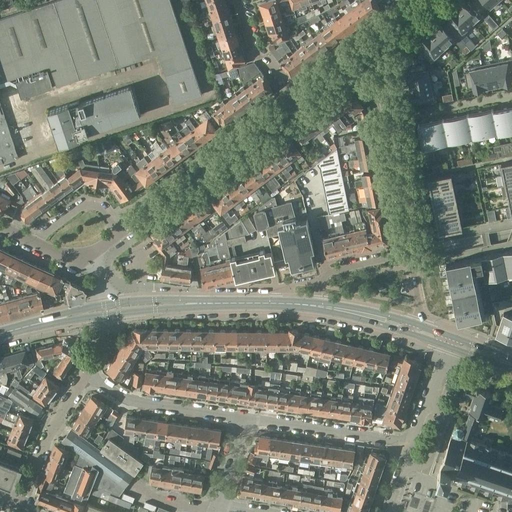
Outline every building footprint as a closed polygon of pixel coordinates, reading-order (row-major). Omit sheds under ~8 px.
[(12,0),(0,0),(0,7),(1,9),(14,4),(12,0)] [(0,164),(19,158),(0,102),(0,81),(50,65),(57,86),(158,53),(175,103),(202,94),(170,0),(55,0),(0,18),(0,164)] [(226,1),(226,0),(207,0),(206,1),(207,6),(205,7),(207,11),(226,4),(225,1),(226,1)] [(270,0),(260,4),(261,8),(260,8),(262,14),(279,9),(288,6),(286,0),(285,0),(270,0)] [(353,4),(349,0),(345,0),(343,2),(349,10),(345,13),(357,28),(362,24),(361,23),(365,20),(353,4)] [(372,15),(361,1),(360,0),(358,0),(353,4),(365,20),(366,21),(370,18),(370,17),(372,15)] [(362,0),(361,1),(372,15),(382,8),(375,0),(362,0)] [(461,5),(458,7),(472,23),(482,15),(481,13),(485,10),(476,0),(471,0),(470,1),(469,0),(462,0),(460,2),(462,4),(461,4),(461,5)] [(476,0),(485,10),(489,6),(490,7),(498,0),(476,0)] [(210,14),(212,20),(231,14),(229,8),(228,9),(226,4),(207,11),(208,14),(208,15),(210,14)] [(451,19),(446,23),(457,34),(460,37),(465,43),(469,39),(464,33),(474,25),(472,23),(458,7),(455,10),(454,10),(448,16),(451,19)] [(264,20),(265,19),(266,23),(282,18),(279,9),(262,14),(264,20)] [(314,9),(305,14),(308,19),(316,15),(314,9)] [(336,16),(348,33),(351,31),(352,32),(357,28),(345,13),(341,16),(339,14),(336,16)] [(213,30),(233,24),(231,20),(233,20),(231,14),(212,20),(214,26),(212,27),(213,30)] [(298,24),(308,19),(305,14),(296,18),(298,24)] [(489,15),(484,19),(492,28),(494,30),(499,26),(495,22),(489,15)] [(334,21),(329,24),(341,40),(345,36),(345,35),(348,33),(336,16),(332,19),(334,21)] [(266,27),(268,33),(285,28),(282,18),(266,23),(267,27),(266,27)] [(431,31),(430,32),(446,50),(460,37),(457,34),(446,23),(442,26),(440,23),(438,25),(437,23),(430,29),(431,31)] [(218,39),(237,33),(235,27),(234,28),(233,24),(213,30),(214,34),(216,33),(218,39)] [(320,29),(332,45),(335,43),(335,44),(341,40),(329,24),(324,28),(323,26),(320,29)] [(270,39),(271,38),(272,41),(271,41),(272,43),(273,43),(273,41),(292,34),(298,31),(297,27),(286,31),(285,28),(268,33),(270,39)] [(501,38),(506,33),(503,28),(497,33),(501,38)] [(318,33),(313,37),(324,52),(329,48),(329,47),(332,45),(320,29),(316,31),(318,33)] [(303,30),(298,34),(301,36),(304,41),(316,57),(319,55),(320,56),(324,52),(313,37),(309,40),(304,34),(305,33),(303,30)] [(423,44),(418,48),(432,63),(446,50),(430,32),(426,35),(425,34),(419,39),(421,40),(420,41),(423,44)] [(218,45),(219,49),(240,42),(237,33),(218,39),(220,44),(218,45)] [(469,39),(465,43),(468,46),(471,50),(476,46),(472,42),(469,39)] [(490,40),(483,46),(484,51),(491,49),(490,40)] [(284,41),(281,42),(282,46),(289,55),(300,69),(302,67),(303,68),(309,64),(297,48),(293,52),(288,45),(285,44),(284,41)] [(313,60),(313,59),(316,57),(304,41),(301,43),(302,45),(297,48),(309,64),(313,60)] [(223,52),(225,58),(243,52),(241,47),(240,47),(239,45),(241,45),(240,42),(219,49),(220,53),(223,52)] [(281,42),(272,45),(269,46),(271,51),(277,60),(282,56),(283,58),(279,62),(285,71),(287,69),(291,75),(300,69),(289,55),(282,46),(281,42)] [(465,55),(471,50),(467,46),(461,51),(465,55)] [(243,52),(225,58),(226,64),(224,65),(226,69),(245,63),(244,59),(245,58),(243,52)] [(511,58),(494,62),(499,85),(503,84),(503,85),(504,85),(511,83),(511,79),(511,78),(511,58)] [(254,62),(248,64),(252,80),(264,96),(272,90),(268,84),(269,83),(254,62)] [(494,62),(482,65),(486,88),(499,85),(494,62)] [(239,67),(243,86),(245,88),(257,103),(263,98),(262,97),(264,96),(252,80),(248,64),(239,67)] [(408,82),(409,82),(409,86),(433,81),(430,69),(426,69),(424,64),(409,67),(410,73),(406,73),(408,82)] [(470,71),(464,73),(467,88),(473,87),(474,91),(476,90),(482,89),(482,88),(486,88),(482,65),(469,67),(470,71)] [(230,75),(231,78),(239,76),(237,68),(229,70),(230,75)] [(47,71),(16,82),(21,98),(53,87),(47,71)] [(409,86),(410,91),(412,99),(416,98),(417,104),(436,100),(433,81),(409,86)] [(69,103),(49,110),(60,144),(80,137),(79,134),(140,114),(131,85),(70,106),(69,103)] [(245,88),(243,86),(236,92),(248,108),(251,106),(251,107),(257,103),(245,88)] [(357,115),(360,127),(368,125),(365,111),(353,94),(352,94),(350,91),(347,90),(341,95),(355,113),(355,114),(357,115)] [(234,96),(229,100),(240,115),(245,112),(244,111),(248,108),(236,92),(232,95),(234,96)] [(350,116),(355,113),(341,95),(340,94),(332,100),(342,113),(346,110),(350,116)] [(221,105),(232,120),(233,119),(234,120),(240,115),(229,100),(225,102),(224,100),(220,103),(221,105)] [(325,105),(344,130),(347,130),(352,129),(351,125),(347,120),(343,123),(339,117),(343,114),(342,113),(332,100),(329,102),(328,101),(325,103),(325,105)] [(213,113),(209,116),(215,124),(219,121),(223,127),(225,125),(226,126),(232,122),(231,121),(232,120),(221,105),(216,109),(215,107),(211,110),(213,113)] [(325,105),(324,106),(322,105),(320,107),(320,109),(317,111),(331,129),(334,127),(339,134),(343,130),(344,130),(325,105)] [(510,131),(505,108),(493,111),(492,111),(497,132),(497,134),(510,131)] [(485,134),(497,132),(492,111),(493,111),(493,109),(480,111),(485,134)] [(190,111),(181,114),(183,117),(182,117),(187,125),(191,129),(192,131),(201,143),(204,141),(206,141),(208,139),(208,138),(209,137),(200,125),(196,127),(189,119),(193,116),(190,111)] [(204,121),(200,125),(209,137),(211,137),(213,135),(214,134),(214,133),(217,131),(214,127),(213,126),(215,124),(209,116),(208,114),(206,111),(203,113),(200,116),(203,120),(204,121)] [(317,111),(309,117),(325,139),(333,150),(337,147),(335,144),(335,135),(331,129),(317,111)] [(472,137),(473,141),(486,139),(485,134),(480,111),(467,114),(472,137)] [(460,139),(461,139),(472,137),(467,114),(456,116),(460,139)] [(460,139),(456,116),(443,119),(449,146),(462,144),(461,139),(460,139)] [(321,142),(325,139),(309,117),(305,120),(305,122),(302,124),(310,135),(314,132),(321,142)] [(162,123),(166,129),(167,129),(174,123),(171,120),(171,119),(162,123)] [(435,144),(436,149),(449,146),(443,119),(430,122),(435,144)] [(418,124),(423,147),(435,144),(430,122),(418,124)] [(162,123),(158,124),(166,136),(162,139),(164,143),(177,161),(178,160),(180,160),(182,159),(182,157),(186,155),(172,136),(166,129),(162,123)] [(302,124),(298,126),(297,126),(294,128),(294,129),(293,130),(297,135),(294,137),(299,144),(310,135),(302,124)] [(187,125),(180,131),(184,137),(193,149),(194,148),(195,149),(197,147),(198,146),(198,145),(201,143),(192,131),(191,129),(187,125)] [(149,127),(142,129),(147,136),(152,131),(149,127)] [(180,131),(172,136),(186,155),(188,153),(188,152),(190,153),(192,151),(192,150),(192,149),(193,149),(184,137),(180,131)] [(128,134),(123,136),(129,144),(133,140),(128,134)] [(372,145),(372,144),(370,136),(355,139),(356,143),(339,146),(340,152),(346,151),(372,145)] [(114,145),(112,139),(96,145),(98,150),(114,145)] [(158,141),(153,144),(156,149),(170,166),(173,164),(174,164),(177,163),(177,161),(164,143),(161,145),(158,141)] [(291,141),(287,143),(286,143),(284,144),(284,146),(283,146),(293,160),(297,157),(300,162),(304,159),(291,141)] [(359,159),(374,155),(372,145),(346,151),(347,153),(350,153),(350,155),(358,154),(359,159)] [(278,150),(275,152),(289,171),(293,168),(289,163),(293,160),(283,146),(282,147),(280,147),(278,148),(278,150)] [(156,149),(148,154),(151,157),(151,158),(162,172),(164,172),(166,170),(166,169),(170,166),(156,149)] [(316,164),(319,169),(340,164),(337,149),(325,157),(316,163),(316,164)] [(321,151),(310,159),(313,162),(314,161),(316,163),(325,157),(321,151)] [(270,155),(268,156),(267,158),(277,172),(281,170),(289,180),(293,177),(291,174),(289,171),(275,152),(272,155),(270,155)] [(374,155),(359,159),(348,161),(349,167),(360,165),(361,169),(377,166),(374,155)] [(144,158),(141,160),(154,178),(157,176),(159,176),(161,174),(161,173),(162,172),(151,158),(151,157),(146,160),(144,157),(144,158)] [(262,162),(259,164),(277,189),(282,186),(274,175),(277,172),(267,158),(266,159),(264,159),(262,160),(262,162)] [(83,159),(79,161),(82,168),(83,168),(82,171),(84,174),(84,176),(88,176),(87,181),(85,181),(85,183),(97,185),(99,166),(85,164),(83,159)] [(141,160),(136,163),(140,169),(137,172),(146,184),(147,184),(148,184),(150,182),(150,181),(153,179),(154,178),(141,160)] [(56,161),(50,163),(62,178),(58,181),(67,192),(74,187),(68,178),(68,177),(56,161)] [(511,217),(511,161),(428,178),(439,232),(511,217)] [(116,172),(122,167),(118,162),(112,167),(116,172)] [(252,170),(251,170),(261,184),(265,181),(273,192),(269,195),(271,198),(272,197),(279,192),(277,189),(259,164),(256,167),(254,166),(252,168),(252,170)] [(340,164),(319,169),(321,178),(342,174),(340,164)] [(41,166),(35,167),(50,187),(59,198),(62,196),(63,197),(67,194),(66,193),(67,192),(58,181),(54,184),(41,166)] [(99,166),(97,185),(98,186),(101,187),(102,186),(108,187),(109,184),(108,184),(107,184),(107,179),(111,180),(112,178),(115,176),(114,175),(115,173),(109,172),(109,167),(99,166)] [(132,166),(127,170),(131,176),(132,175),(137,172),(135,170),(132,166)] [(35,167),(30,169),(37,179),(41,184),(45,189),(42,192),(51,204),(52,204),(53,204),(55,202),(56,201),(57,200),(59,198),(50,187),(35,167)] [(68,177),(68,178),(74,187),(76,189),(84,183),(85,183),(85,181),(87,181),(88,176),(84,176),(84,174),(82,171),(83,168),(82,168),(80,170),(79,169),(68,177)] [(24,169),(14,172),(18,177),(20,180),(28,175),(25,171),(24,169)] [(107,184),(108,184),(109,184),(108,187),(109,187),(115,195),(117,194),(117,193),(126,186),(122,180),(127,175),(123,170),(117,175),(116,173),(115,173),(114,175),(115,176),(112,178),(111,180),(107,179),(107,184)] [(263,194),(257,186),(261,184),(251,170),(250,171),(249,170),(247,172),(247,173),(243,176),(261,201),(263,204),(271,198),(269,195),(267,192),(263,194)] [(364,184),(380,181),(378,171),(359,175),(360,179),(354,180),(355,187),(364,185),(364,184)] [(14,172),(6,175),(6,176),(7,177),(9,180),(11,183),(12,184),(13,185),(20,180),(18,177),(14,172)] [(118,195),(116,196),(121,203),(124,200),(125,201),(129,198),(129,197),(130,196),(131,196),(134,195),(134,193),(141,188),(146,184),(137,172),(132,175),(138,184),(136,185),(132,188),(129,184),(126,186),(117,193),(117,194),(118,195)] [(342,174),(321,178),(324,188),(344,183),(342,174)] [(237,181),(236,182),(245,195),(249,193),(252,197),(251,198),(254,201),(251,203),(254,207),(261,201),(243,176),(240,178),(239,178),(237,180),(237,181)] [(358,191),(359,196),(382,191),(380,181),(364,184),(364,185),(365,189),(358,191)] [(245,203),(242,198),(245,195),(236,182),(235,182),(233,182),(231,184),(231,185),(227,188),(241,206),(245,203)] [(344,183),(324,188),(325,197),(346,192),(345,188),(344,183)] [(9,187),(7,188),(12,195),(18,191),(13,185),(12,184),(9,187)] [(31,186),(27,189),(34,199),(43,210),(46,208),(48,208),(50,206),(50,205),(51,204),(42,193),(38,196),(31,186)] [(230,207),(233,204),(237,209),(241,206),(227,188),(224,190),(223,190),(221,191),(221,193),(220,193),(230,207)] [(27,189),(23,192),(30,202),(27,204),(35,216),(36,215),(38,216),(40,214),(40,212),(43,210),(34,199),(27,189)] [(358,196),(359,202),(362,202),(362,206),(384,202),(382,191),(359,196),(358,196)] [(346,192),(325,197),(328,206),(348,202),(346,192)] [(1,194),(0,195),(0,210),(11,216),(14,217),(18,209),(14,205),(20,196),(18,194),(15,200),(13,199),(1,193),(1,194)] [(231,216),(226,210),(230,207),(220,193),(219,194),(218,194),(215,196),(215,197),(212,200),(230,224),(238,218),(234,214),(231,216)] [(18,209),(14,217),(26,223),(27,222),(30,220),(35,216),(27,204),(23,207),(21,205),(25,202),(23,199),(23,197),(21,195),(20,196),(14,205),(18,209)] [(260,209),(254,211),(258,229),(266,228),(266,229),(278,226),(302,221),(302,219),(297,220),(296,216),(295,216),(291,201),(277,205),(275,196),(272,197),(271,198),(263,204),(260,206),(260,209)] [(204,204),(201,199),(192,206),(202,218),(203,220),(216,211),(208,201),(204,204)] [(348,202),(328,206),(329,213),(350,209),(348,202)] [(254,207),(251,203),(243,209),(246,212),(254,207)] [(200,231),(204,238),(207,241),(210,240),(215,236),(210,230),(208,232),(207,231),(206,232),(198,221),(202,218),(192,206),(185,211),(197,228),(200,231)] [(367,210),(368,215),(369,215),(371,222),(376,221),(387,218),(385,206),(367,210)] [(246,212),(243,209),(236,214),(235,213),(234,214),(238,218),(246,212)] [(184,210),(176,216),(186,230),(190,227),(193,231),(197,228),(185,211),(184,210)] [(371,248),(370,247),(366,233),(364,221),(363,222),(356,223),(355,217),(354,211),(350,212),(354,229),(359,249),(362,249),(362,250),(371,248)] [(347,220),(345,213),(338,214),(340,221),(341,221),(341,222),(347,220)] [(329,214),(328,214),(318,216),(321,230),(332,227),(329,214)] [(340,221),(338,214),(331,216),(333,223),(340,221)] [(248,215),(240,220),(249,233),(250,233),(256,228),(248,215)] [(176,216),(173,219),(172,218),(170,219),(169,221),(169,222),(181,240),(185,237),(182,233),(186,230),(176,216)] [(390,231),(387,218),(376,221),(371,222),(373,232),(373,233),(379,231),(379,233),(390,231)] [(240,220),(225,232),(226,239),(234,237),(245,234),(249,233),(240,220)] [(278,226),(266,229),(268,236),(280,233),(286,258),(289,257),(291,267),(291,268),(291,270),(293,269),(292,268),(292,265),(296,264),(299,263),(299,264),(305,262),(308,261),(313,260),(314,263),(314,264),(315,264),(315,263),(312,251),(315,251),(309,226),(307,220),(302,221),(278,226)] [(223,221),(210,230),(215,236),(215,237),(216,236),(216,235),(227,227),(223,221)] [(169,222),(168,222),(166,222),(164,224),(164,226),(160,228),(170,242),(174,239),(177,243),(181,240),(169,222)] [(341,254),(341,255),(349,253),(344,234),(344,233),(342,225),(334,227),(336,232),(332,233),(338,255),(341,254)] [(170,242),(160,228),(152,234),(157,240),(154,243),(160,251),(164,248),(168,254),(169,253),(168,252),(172,249),(173,250),(175,249),(170,242)] [(351,231),(344,233),(344,234),(349,253),(357,251),(357,250),(359,249),(354,229),(350,230),(351,231)] [(200,241),(204,238),(200,231),(195,235),(200,241)] [(372,246),(373,247),(388,244),(391,238),(390,231),(379,233),(379,231),(373,233),(373,232),(366,233),(370,247),(372,246)] [(210,243),(208,243),(209,248),(216,247),(217,253),(219,260),(220,264),(221,264),(225,282),(233,280),(235,280),(234,277),(230,257),(225,239),(226,239),(225,232),(210,243)] [(327,258),(336,256),(335,255),(338,255),(332,233),(328,234),(329,238),(323,239),(327,258)] [(226,239),(225,239),(230,257),(234,277),(235,280),(235,279),(236,279),(250,276),(254,275),(268,272),(270,271),(275,270),(276,270),(275,265),(274,261),(271,251),(266,252),(265,249),(259,251),(259,254),(237,259),(235,246),(237,243),(247,241),(245,234),(226,239)] [(205,244),(190,248),(193,257),(197,255),(197,254),(199,251),(198,249),(205,247),(205,244)] [(209,248),(207,249),(208,252),(208,256),(217,253),(216,247),(209,248)] [(170,280),(173,264),(169,263),(170,254),(171,256),(175,253),(173,250),(172,249),(168,252),(169,253),(168,254),(164,248),(160,251),(163,256),(162,263),(160,279),(164,279),(165,281),(168,281),(170,280)] [(184,252),(184,256),(189,256),(193,257),(190,248),(185,252),(184,252)] [(0,249),(0,269),(2,271),(11,254),(0,249)] [(471,259),(446,264),(458,322),(483,317),(493,314),(496,325),(499,326),(496,335),(506,338),(511,340),(511,250),(502,252),(492,255),(481,257),(471,259)] [(202,257),(199,258),(200,265),(203,276),(204,284),(205,287),(213,285),(215,284),(211,266),(210,263),(208,256),(208,252),(204,253),(202,255),(202,257)] [(5,283),(9,283),(21,259),(11,254),(2,271),(9,274),(5,283)] [(188,266),(189,256),(184,256),(183,260),(179,281),(184,282),(185,283),(187,284),(189,283),(190,283),(191,279),(198,280),(195,268),(188,266)] [(15,277),(23,280),(31,264),(21,259),(9,283),(10,283),(12,284),(15,279),(14,279),(15,277)] [(176,281),(179,281),(183,260),(178,259),(177,265),(173,264),(170,280),(171,280),(172,282),(175,282),(176,281)] [(210,263),(211,266),(215,284),(223,282),(225,282),(221,264),(220,264),(219,260),(210,263)] [(23,280),(34,285),(42,268),(31,264),(23,280)] [(44,290),(52,273),(42,268),(34,285),(44,290)] [(55,295),(56,294),(63,278),(52,273),(44,290),(55,295)] [(82,286),(63,278),(56,294),(60,293),(64,292),(85,294),(85,290),(82,286)] [(26,294),(31,310),(31,312),(37,311),(43,309),(39,290),(32,292),(30,288),(28,288),(26,288),(27,294),(26,294)] [(64,292),(65,296),(63,297),(64,304),(80,301),(85,297),(85,294),(64,292)] [(26,313),(31,312),(31,310),(26,294),(16,297),(21,315),(26,313)] [(21,315),(16,297),(5,300),(10,318),(21,315)] [(5,300),(0,301),(0,320),(10,318),(5,300)] [(142,347),(147,347),(147,330),(147,329),(134,329),(134,330),(132,334),(130,333),(125,342),(140,351),(142,347)] [(147,347),(158,347),(158,330),(157,330),(156,329),(153,329),(152,330),(147,330),(147,347)] [(158,347),(170,347),(170,330),(169,330),(168,329),(164,329),(163,330),(158,330),(158,347)] [(170,347),(181,347),(181,331),(180,331),(179,329),(176,329),(175,330),(170,330),(170,347)] [(289,332),(289,350),(289,355),(293,355),(293,354),(298,354),(299,351),(299,350),(302,334),(300,333),(300,331),(290,329),(289,332)] [(186,331),(181,331),(181,347),(192,348),(192,331),(191,331),(190,330),(187,330),(186,331)] [(192,348),(204,348),(204,331),(203,331),(202,330),(198,330),(198,331),(192,331),(192,348)] [(209,331),(204,331),(204,348),(215,348),(215,331),(214,331),(213,330),(210,330),(209,331)] [(215,348),(226,348),(226,331),(225,331),(224,330),(221,330),(220,331),(215,331),(215,348)] [(232,332),(226,331),(226,348),(238,348),(238,332),(236,332),(236,330),(232,330),(232,332)] [(238,348),(249,348),(249,332),(250,332),(248,332),(247,331),(244,331),(243,332),(238,332),(238,348)] [(257,332),(250,332),(249,332),(249,348),(255,349),(260,349),(260,355),(267,355),(267,349),(267,332),(262,332),(261,331),(258,331),(257,332)] [(270,349),(278,350),(278,332),(273,332),(272,331),(269,331),(268,332),(267,332),(267,349),(270,349)] [(286,350),(289,350),(289,332),(285,332),(283,331),(280,331),(280,332),(278,332),(278,350),(286,350)] [(299,351),(303,352),(302,357),(303,357),(303,358),(308,359),(309,353),(313,336),(309,335),(309,334),(305,333),(304,334),(302,334),(299,350),(299,351)] [(314,361),(319,362),(325,339),(319,337),(319,336),(315,336),(314,336),(313,336),(309,353),(316,355),(314,361)] [(330,364),(331,358),(336,341),(330,340),(330,339),(326,338),(325,339),(319,362),(330,364)] [(331,358),(343,361),(347,344),(341,343),(340,341),(337,340),(336,341),(331,358)] [(72,347),(63,342),(55,344),(58,357),(62,360),(63,357),(72,363),(74,359),(73,358),(76,354),(76,350),(71,348),(72,347)] [(134,360),(140,351),(125,342),(123,345),(121,346),(120,349),(120,350),(119,351),(134,360)] [(351,344),(348,343),(347,344),(343,361),(350,362),(353,363),(357,346),(352,345),(351,344)] [(36,364),(41,368),(44,366),(45,366),(46,365),(47,364),(41,361),(40,356),(48,354),(50,362),(58,357),(55,344),(36,348),(37,350),(33,351),(32,349),(34,357),(36,364)] [(353,363),(364,365),(368,349),(363,348),(362,346),(359,346),(358,346),(357,346),(353,363)] [(368,349),(364,365),(364,368),(375,370),(375,368),(379,351),(374,350),(373,349),(370,348),(369,349),(368,349)] [(18,368),(20,368),(20,367),(23,365),(23,364),(29,362),(30,367),(34,363),(31,352),(26,354),(25,350),(23,350),(22,350),(13,352),(12,353),(14,359),(16,358),(17,363),(16,363),(18,368)] [(114,360),(113,360),(128,370),(134,360),(119,351),(117,355),(115,355),(114,358),(114,360)] [(380,351),(379,351),(375,368),(375,370),(385,372),(386,370),(390,354),(389,353),(388,352),(385,352),(384,352),(380,351)] [(17,373),(21,372),(20,368),(18,368),(16,363),(17,363),(16,358),(14,359),(12,353),(13,352),(4,355),(3,356),(2,357),(5,370),(10,368),(11,370),(15,369),(17,373)] [(405,359),(395,355),(391,366),(398,369),(399,365),(401,365),(398,373),(416,379),(418,371),(417,371),(420,365),(416,363),(417,362),(405,358),(405,359)] [(62,360),(55,370),(53,373),(62,378),(63,378),(65,377),(66,374),(66,373),(69,368),(70,368),(72,365),(72,363),(63,357),(62,360)] [(107,370),(124,380),(128,374),(126,373),(128,370),(113,360),(111,365),(109,365),(108,368),(108,370),(107,370)] [(31,369),(43,378),(47,372),(41,368),(36,364),(31,369)] [(303,372),(303,374),(313,375),(316,376),(317,368),(307,365),(307,368),(305,373),(303,372)] [(155,389),(157,369),(147,367),(143,387),(146,387),(146,388),(154,390),(155,389)] [(155,389),(165,390),(167,370),(157,369),(155,389)] [(165,390),(175,392),(178,372),(167,370),(165,390)] [(175,392),(186,393),(188,374),(178,372),(175,392)] [(398,373),(395,384),(412,390),(414,385),(415,384),(416,381),(415,380),(416,379),(398,373)] [(133,385),(141,386),(142,375),(135,374),(133,385)] [(186,393),(196,395),(197,389),(199,375),(188,374),(186,393)] [(312,383),(312,380),(313,375),(303,374),(302,381),(312,383)] [(196,395),(207,396),(209,380),(210,377),(199,375),(197,389),(196,395)] [(14,387),(18,382),(19,380),(14,377),(8,384),(12,387),(14,387)] [(57,391),(59,387),(46,377),(39,386),(53,396),(53,395),(55,395),(57,392),(57,391)] [(207,396),(217,398),(220,382),(220,379),(210,377),(209,380),(207,396)] [(249,384),(250,383),(246,383),(246,382),(244,381),(245,378),(242,378),(241,382),(240,385),(238,401),(242,402),(242,403),(246,403),(246,402),(249,403),(249,402),(249,384)] [(230,380),(220,379),(220,382),(217,398),(227,399),(230,383),(230,380)] [(227,399),(238,401),(240,385),(241,382),(230,380),(230,383),(227,399)] [(261,385),(250,383),(249,384),(249,402),(249,403),(257,404),(257,405),(261,406),(261,405),(266,405),(269,386),(270,382),(262,381),(261,385)] [(18,382),(14,387),(26,395),(30,391),(18,382)] [(266,405),(277,407),(280,388),(280,385),(275,384),(275,387),(269,386),(266,405)] [(395,384),(391,395),(408,401),(410,396),(411,395),(412,392),(412,391),(412,390),(395,384)] [(474,424),(477,425),(480,415),(487,417),(488,415),(503,420),(506,411),(503,410),(503,407),(491,403),(494,394),(468,385),(466,389),(466,388),(463,395),(469,397),(469,396),(473,398),(469,411),(471,412),(467,421),(474,423),(474,424)] [(53,396),(39,386),(36,389),(34,387),(30,393),(46,405),(49,401),(51,401),(53,398),(52,397),(53,396)] [(277,407),(288,408),(289,397),(290,389),(291,386),(286,386),(286,389),(280,388),(277,407)] [(12,399),(25,409),(33,415),(37,409),(35,407),(38,404),(26,395),(14,387),(12,387),(5,396),(8,397),(12,399)] [(298,410),(301,391),(301,388),(296,387),(296,390),(290,389),(289,397),(288,408),(298,410)] [(298,410),(308,411),(310,400),(311,392),(311,390),(306,389),(306,391),(301,391),(298,410)] [(320,401),(322,394),(322,391),(317,390),(317,393),(311,392),(310,400),(308,411),(319,413),(320,401)] [(319,413),(329,414),(332,395),(332,392),(327,392),(327,394),(322,394),(320,401),(319,413)] [(329,414),(339,416),(341,404),(342,397),(343,394),(338,393),(337,396),(332,395),(329,414)] [(0,403),(8,397),(5,396),(0,394),(0,403)] [(339,416),(350,418),(353,401),(353,398),(353,395),(348,395),(348,397),(342,397),(341,404),(339,416)] [(379,398),(377,402),(405,412),(406,411),(405,411),(406,407),(408,406),(409,403),(408,402),(408,401),(391,395),(387,405),(383,403),(384,399),(379,398)] [(88,402),(85,406),(102,416),(108,406),(92,396),(91,397),(89,398),(88,400),(88,402)] [(360,420),(364,396),(359,396),(358,402),(353,401),(350,418),(360,419),(360,420)] [(374,398),(364,396),(360,420),(368,422),(368,420),(371,421),(374,398)] [(8,409),(12,399),(8,397),(0,403),(0,417),(31,429),(35,419),(18,412),(18,413),(8,409)] [(403,419),(405,412),(377,402),(376,409),(373,421),(383,423),(384,420),(388,422),(387,424),(395,426),(396,424),(400,426),(402,419),(403,419)] [(102,416),(85,406),(83,410),(81,410),(80,413),(80,415),(79,416),(96,426),(102,416)] [(119,413),(114,410),(107,420),(108,420),(106,424),(110,427),(119,413)] [(74,424),(73,426),(90,436),(96,426),(79,416),(77,420),(75,420),(74,423),(74,424)] [(131,432),(128,450),(137,458),(138,451),(139,448),(133,447),(135,436),(138,417),(127,416),(124,431),(131,432)] [(0,421),(12,427),(10,432),(27,438),(31,429),(0,417),(0,421)] [(149,419),(138,417),(135,436),(139,437),(139,435),(146,436),(149,419)] [(150,443),(155,444),(159,421),(149,419),(146,436),(145,440),(151,440),(150,443)] [(155,444),(154,450),(159,451),(161,440),(161,438),(167,439),(170,422),(159,421),(155,444)] [(464,429),(455,426),(437,476),(447,479),(446,480),(457,483),(458,481),(504,497),(502,505),(511,508),(511,454),(498,449),(499,447),(493,445),(493,447),(472,440),(477,425),(474,424),(474,423),(467,421),(464,429)] [(166,442),(177,444),(180,424),(170,422),(167,439),(166,442)] [(182,441),(188,442),(191,425),(180,424),(177,444),(176,449),(175,453),(180,454),(182,441)] [(198,448),(201,427),(191,425),(188,442),(192,443),(192,447),(198,448)] [(209,445),(211,429),(201,427),(198,448),(197,451),(196,456),(201,457),(202,447),(203,444),(209,445)] [(79,454),(89,461),(99,469),(109,455),(101,449),(72,428),(62,441),(80,453),(79,454)] [(134,474),(135,474),(143,462),(141,461),(137,458),(128,450),(119,444),(124,437),(111,428),(108,435),(110,437),(101,449),(109,455),(134,474)] [(213,445),(219,446),(221,430),(211,429),(209,445),(207,458),(212,458),(216,460),(218,455),(212,453),(213,445)] [(23,448),(27,438),(10,432),(7,441),(23,448)] [(94,441),(99,444),(104,437),(99,434),(94,441)] [(269,458),(269,456),(269,453),(272,437),(260,436),(259,442),(256,441),(255,451),(254,451),(254,452),(251,452),(247,462),(255,465),(259,455),(263,457),(269,458)] [(282,439),(272,437),(269,453),(269,456),(279,458),(282,439)] [(279,458),(290,459),(293,441),(282,439),(279,458)] [(300,461),(300,458),(303,442),(293,441),(290,459),(300,461)] [(300,458),(311,460),(313,444),(303,442),(300,458)] [(51,456),(65,461),(67,456),(68,456),(71,451),(55,444),(51,456)] [(324,445),(313,444),(311,460),(322,461),(324,445)] [(327,465),(332,465),(334,447),(324,445),(322,461),(327,462),(327,465)] [(336,463),(342,464),(345,448),(334,447),(332,465),(336,466),(336,463)] [(342,467),(346,468),(346,465),(353,466),(355,450),(345,448),(342,464),(342,467)] [(148,462),(152,456),(154,453),(143,451),(143,452),(142,457),(148,462)] [(365,460),(383,467),(384,467),(383,466),(386,457),(384,456),(384,455),(381,454),(379,455),(371,452),(369,457),(367,456),(365,460)] [(160,484),(163,465),(164,463),(165,454),(160,453),(154,453),(152,456),(158,457),(157,467),(150,466),(149,475),(150,475),(149,481),(159,483),(159,484),(160,484)] [(69,511),(72,505),(89,461),(79,454),(63,496),(57,511),(60,511),(69,511)] [(119,495),(125,487),(134,474),(109,455),(99,469),(93,485),(119,495)] [(160,484),(171,486),(174,467),(175,460),(176,456),(170,455),(168,466),(163,465),(160,484)] [(51,456),(47,467),(54,469),(54,468),(58,469),(58,470),(69,474),(70,469),(63,467),(65,461),(51,456)] [(0,484),(12,489),(13,485),(15,486),(14,490),(15,490),(22,470),(0,460),(0,484)] [(365,460),(361,470),(380,477),(383,467),(365,460)] [(72,505),(69,511),(81,511),(93,485),(99,469),(89,461),(72,505)] [(239,495),(250,497),(254,478),(254,474),(255,474),(255,472),(256,467),(254,467),(246,464),(244,470),(249,472),(249,474),(243,473),(239,495)] [(47,467),(43,476),(58,481),(61,474),(68,476),(69,474),(58,470),(58,469),(54,468),(54,469),(47,467)] [(174,467),(171,486),(181,488),(184,471),(184,469),(174,467)] [(305,473),(309,474),(309,469),(299,467),(299,472),(303,473),(302,475),(305,475),(305,473)] [(361,481),(376,487),(380,477),(361,470),(360,475),(363,476),(361,481)] [(191,489),(194,473),(184,471),(181,488),(191,490),(191,489)] [(206,475),(194,473),(191,489),(202,491),(203,484),(205,484),(206,475)] [(55,483),(59,485),(63,486),(65,482),(61,480),(61,482),(58,481),(43,476),(39,486),(36,494),(39,495),(36,502),(48,507),(51,499),(49,498),(55,483)] [(260,499),(263,483),(258,482),(258,479),(254,478),(250,497),(260,499)] [(269,484),(263,483),(260,499),(270,501),(274,481),(269,481),(269,484)] [(270,501),(280,502),(283,486),(277,485),(278,482),(274,481),(270,501)] [(373,497),(376,487),(361,481),(359,487),(356,486),(355,490),(373,497)] [(51,499),(48,507),(57,511),(63,496),(55,493),(59,485),(55,483),(49,498),(51,499)] [(289,487),(283,486),(280,502),(290,504),(294,485),(289,484),(289,487)] [(290,504),(300,506),(303,490),(297,489),(298,485),(294,485),(290,504)] [(310,508),(320,510),(323,493),(317,492),(318,487),(314,486),(313,489),(310,508)] [(308,491),(303,490),(300,506),(310,508),(313,489),(309,488),(308,491)] [(323,493),(320,510),(330,511),(334,492),(333,492),(334,490),(329,490),(328,494),(323,493)] [(356,496),(354,502),(369,507),(373,497),(355,490),(353,495),(356,496)] [(111,494),(107,493),(102,491),(100,496),(109,500),(111,494)] [(334,492),(330,511),(334,511),(340,511),(343,497),(337,496),(338,493),(334,492)] [(133,503),(135,497),(124,493),(121,498),(133,503)] [(117,503),(119,498),(111,494),(109,500),(117,503)] [(119,498),(117,503),(126,506),(128,501),(119,498)] [(366,511),(369,507),(354,502),(345,499),(344,505),(349,506),(350,505),(352,506),(350,511),(366,511)] [(155,511),(157,506),(146,501),(143,507),(155,511)] [(87,503),(83,511),(94,511),(96,506),(87,503)]
